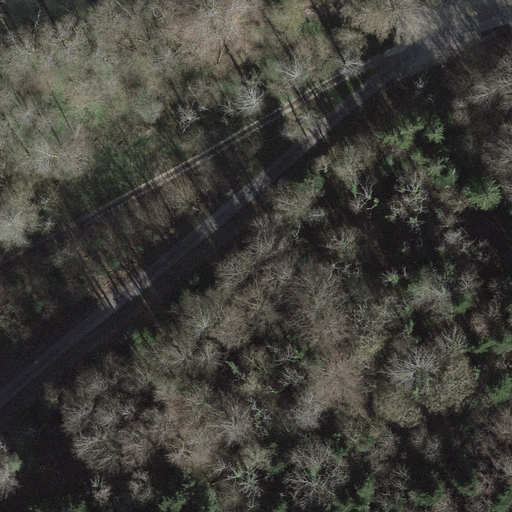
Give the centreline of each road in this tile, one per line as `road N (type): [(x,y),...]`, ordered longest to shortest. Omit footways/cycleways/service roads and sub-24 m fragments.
road 1 (unclassified): [(447,35),(0,416)]
road 2 (track): [(0,269),(392,54),(447,35)]
